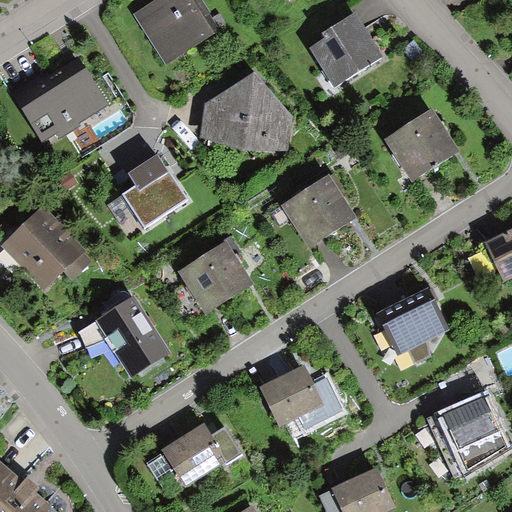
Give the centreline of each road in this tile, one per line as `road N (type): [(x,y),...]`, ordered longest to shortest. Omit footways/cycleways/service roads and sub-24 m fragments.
road 1 (residential): [(89,457),(511,186)]
road 2 (residential): [(0,341),(89,457)]
road 3 (residential): [(418,0),(511,111)]
